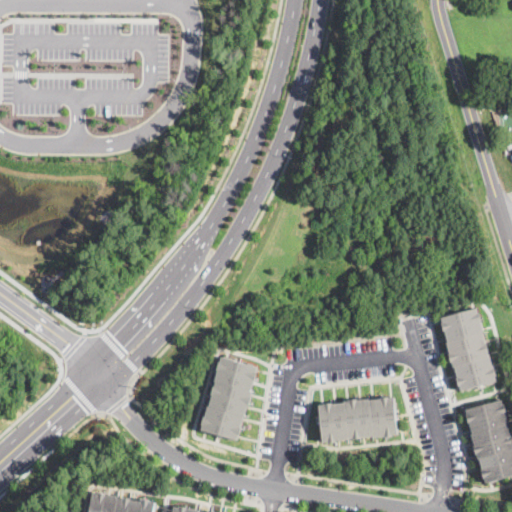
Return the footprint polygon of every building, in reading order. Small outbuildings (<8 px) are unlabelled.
[(477,306),(479,311),(480,311),(482,319),(481,319),(484,331),(483,331),(486,342),(487,342),(489,350),(488,350),(489,355),(490,354),(493,366),(495,365),(497,374),(496,375),(497,379),(494,380),(461,389),(460,385),(458,385),(456,377),(458,376),(455,365),(453,366),(452,360),(450,360),(448,352),(449,352),(446,340),(448,340),(445,330),(444,330),(441,321),(443,320),(441,315),(477,306)] [(257,364),(256,370),(257,370),(255,379),(253,378),(250,389),(252,389),(250,395),(251,395),(249,403),(248,403),(245,414),(244,414),(240,425),(242,425),(240,433),(238,433),(237,438),(201,429),(202,423),(201,423),(203,415),(205,415),(208,404),(209,404),(212,393),(211,392),(213,384),(214,385),(216,379),(215,379),(218,368),(217,368),(219,360),(220,360),(221,355),(257,364)] [(389,395),(389,396),(394,396),(398,432),(392,433),(392,434),(385,435),(385,434),(373,435),(373,434),(361,435),(361,437),(353,438),(353,436),(348,437),(348,438),(336,439),(336,440),(328,441),(328,440),(323,441),(319,403),(324,403),(324,401),(332,401),(332,402),(344,401),(344,399),(349,399),(349,398),(357,397),(357,398),(369,397),(369,398),(389,395)] [(502,398),(503,402),(505,402),(507,411),(510,426),(509,427),(510,434),(511,433),(511,477),(510,478),(510,476),(497,480),(498,482),(486,485),(479,457),(478,457),(477,452),(476,453),(471,432),(472,431),(470,421),(468,421),(466,413),(467,413),(466,407),(502,398)] [(106,491),(106,493),(117,495),(117,496),(122,497),(122,495),(131,496),(131,499),(141,500),(141,497),(150,499),(150,500),(155,501),(153,511),(87,511),(89,504),(87,504),(88,495),(90,495),(91,491),(98,492),(98,490),(106,491)]
